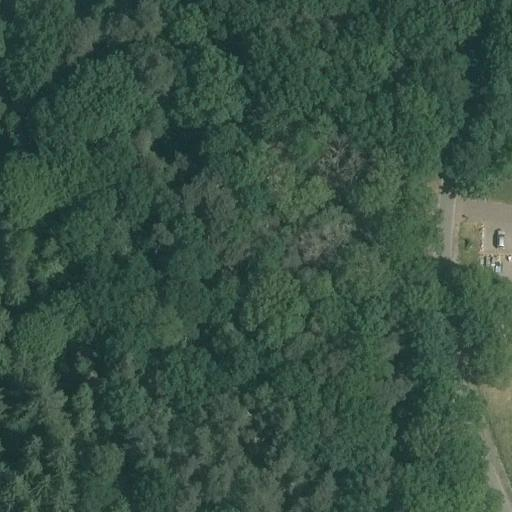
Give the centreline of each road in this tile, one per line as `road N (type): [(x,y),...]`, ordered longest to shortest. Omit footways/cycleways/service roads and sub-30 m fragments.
road 1 (unclassified): [(503,511),(454,374),(440,254),(490,0)]
road 2 (track): [(131,511),(0,43)]
